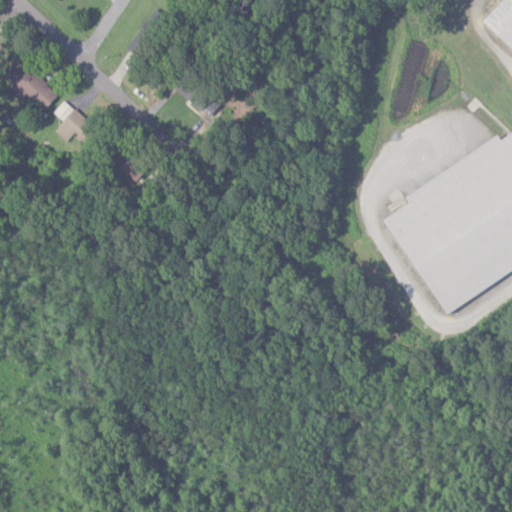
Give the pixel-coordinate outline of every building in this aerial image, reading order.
[(511,0),(502,0),(481,22),(511,52),(511,0)] [(41,109),(56,94),(33,72),(30,76),(19,65),(6,78),(12,84),(8,88),(20,100),(26,94),(41,109)] [(54,131),(66,141),(85,119),(64,100),(53,112),(62,121),(54,131)] [(397,197),(490,136),(493,140),(506,133),(511,141),(511,271),(445,319),(377,221),(402,203),(397,197)] [(111,161),(134,181),(144,169),(121,150),(111,161)]
